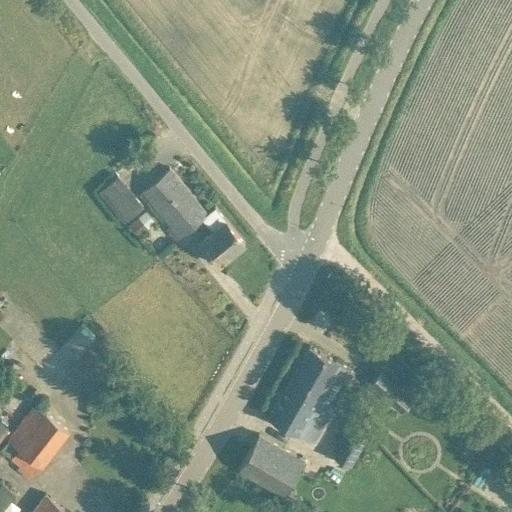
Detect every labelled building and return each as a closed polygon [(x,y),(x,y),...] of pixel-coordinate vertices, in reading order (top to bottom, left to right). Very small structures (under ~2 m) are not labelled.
[(170,166),(154,179),(142,189),(180,236),(203,217),(213,230),(200,241),(219,263),(245,242),(215,206),(207,212),(170,166)] [(118,175),(98,191),(124,221),(143,205),(118,175)] [(140,235),(149,227),(140,216),(131,224),(140,235)] [(359,317),(339,339),(375,373),(395,352),(359,317)] [(310,344),(289,380),(318,397),(329,378),(344,386),(353,369),(310,344)] [(412,398),(381,371),(371,383),(401,410),(412,398)] [(269,415),(286,425),(312,440),(321,425),(307,417),(318,397),(289,380),(269,415)] [(7,436),(9,438),(1,448),(11,456),(10,456),(20,464),(16,469),(28,478),(32,473),(34,475),(69,429),(34,402),(7,436)] [(0,435),(11,424),(0,414),(0,435)] [(351,420),(332,453),(351,464),(369,431),(351,420)] [(239,467),(256,477),(284,493),(304,459),(258,433),(239,467)] [(511,511),(511,470),(497,455),(469,483),(498,511),(511,511)] [(2,481),(0,482),(0,511),(16,491),(2,481)] [(71,511),(46,492),(30,511),(71,511)]
